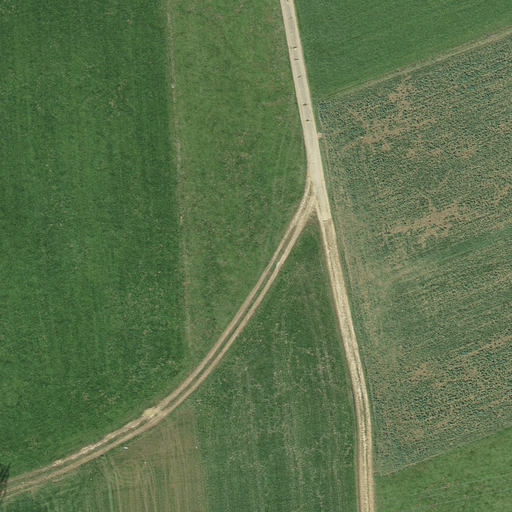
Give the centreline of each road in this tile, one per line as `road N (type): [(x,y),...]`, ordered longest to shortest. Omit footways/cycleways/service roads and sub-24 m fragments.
road 1 (track): [(371,511),(363,401),(320,183),(257,303),(203,374),(140,432),(0,484)]
road 2 (track): [(320,183),(285,0)]
